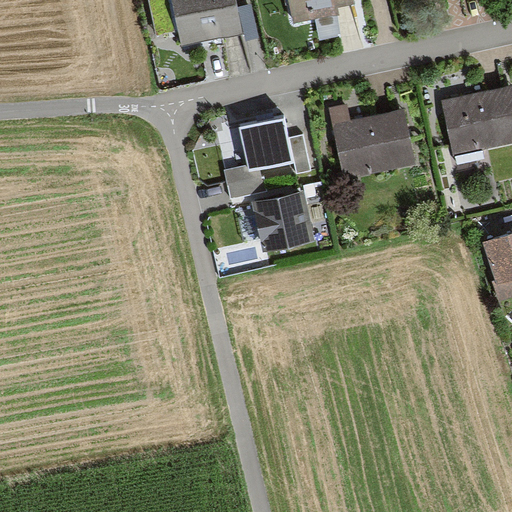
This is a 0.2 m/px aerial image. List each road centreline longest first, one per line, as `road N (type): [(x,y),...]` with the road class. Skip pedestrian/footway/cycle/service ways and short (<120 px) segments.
road 1 (residential): [(265,511),(165,106)]
road 2 (residential): [(165,106),(511,24)]
road 3 (residential): [(0,116),(165,106)]
